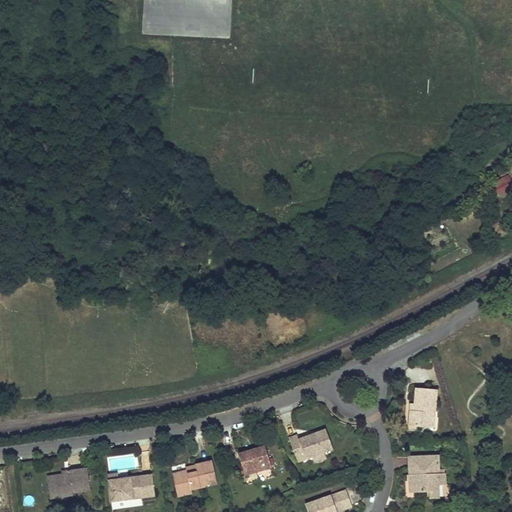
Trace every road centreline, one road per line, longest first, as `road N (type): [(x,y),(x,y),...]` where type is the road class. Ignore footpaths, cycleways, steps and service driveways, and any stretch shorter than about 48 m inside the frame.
road 1 (residential): [(0,453),(224,420),(336,382)]
road 2 (residential): [(373,372),(511,283)]
